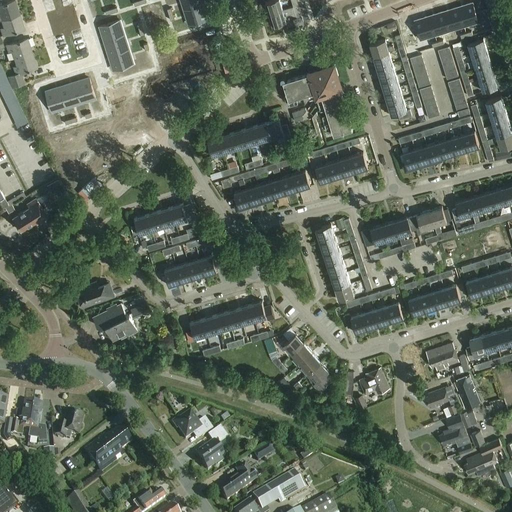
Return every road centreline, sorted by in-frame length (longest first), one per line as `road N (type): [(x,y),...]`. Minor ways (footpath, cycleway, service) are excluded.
road 1 (tertiary): [(206,511),(104,376),(56,363)]
road 2 (residential): [(254,278),(161,303),(86,214)]
road 3 (residential): [(393,190),(346,29)]
road 4 (residential): [(440,471),(406,447),(393,346)]
road 5 (residential): [(511,305),(393,346)]
road 6 (residential): [(393,190),(511,167)]
